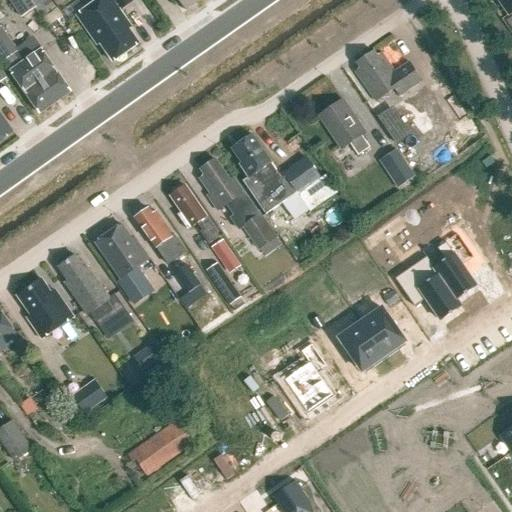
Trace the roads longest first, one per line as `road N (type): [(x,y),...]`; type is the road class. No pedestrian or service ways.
road 1 (residential): [(0,280),(230,119),(258,112),(423,0)]
road 2 (residential): [(200,511),(511,300)]
road 3 (tertiary): [(0,183),(260,0)]
road 4 (residential): [(449,0),(468,22),(511,119)]
